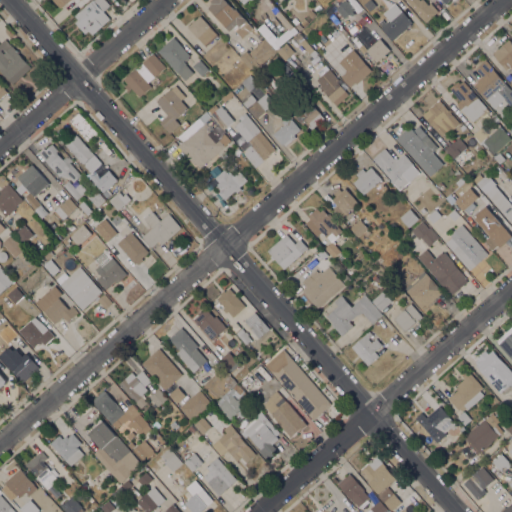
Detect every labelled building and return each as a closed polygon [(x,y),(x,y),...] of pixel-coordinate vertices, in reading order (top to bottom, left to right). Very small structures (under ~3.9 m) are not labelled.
[(91,0),(105,0),(110,5),(103,11),(110,18),(92,34),(89,30),(85,33),(75,22),(78,19),(75,15),(91,0)] [(208,7),(212,3),(210,1),(211,0),(225,0),(234,9),(235,8),(246,20),(253,28),(242,38),(233,28),(229,31),(208,7)] [(336,7),(344,0),(347,0),(348,1),(349,0),(350,1),(349,2),(354,9),(352,11),(354,13),(352,15),(346,21),(335,8),(336,7)] [(406,0),(423,0),(428,5),(431,2),(438,10),(426,22),(406,0)] [(412,23),(392,41),(379,27),(380,26),(378,23),(382,19),(384,22),(388,19),(383,13),(394,3),(412,23)] [(318,4),(322,8),(318,12),(314,8),(318,4)] [(275,5),(279,9),(274,14),(270,9),(275,5)] [(193,22),(192,21),(194,19),(195,20),(200,15),(210,26),(209,26),(218,35),(206,46),(198,37),(188,27),(193,22)] [(299,22),(296,25),(291,20),(295,17),(299,22)] [(190,55),(188,56),(189,58),(186,61),(184,59),(184,60),(186,63),(186,64),(194,73),(185,80),(177,71),(177,72),(158,50),(174,36),(190,55)] [(314,49),(309,54),(298,41),(303,37),(314,49)] [(253,71),(240,56),(246,50),(249,52),(265,38),(276,50),(253,71)] [(380,38),(390,50),(377,62),(374,58),(373,59),(371,57),(372,56),(366,50),(380,38)] [(0,69),(0,43),(5,39),(11,46),(12,45),(31,68),(12,84),(0,69)] [(511,42),(511,43),(511,68),(510,66),(506,69),(492,53),(497,49),(509,39),(511,42)] [(294,51),(285,60),(277,51),(286,43),(294,51)] [(372,70),(356,83),(355,82),(350,86),(341,75),(346,71),(338,61),(353,48),(360,56),(372,70)] [(318,53),(313,58),(309,54),(314,49),(318,53)] [(165,67),(155,76),(154,76),(147,82),(151,86),(139,96),(138,97),(136,93),(131,88),(129,90),(125,85),(127,83),(127,82),(126,83),(124,80),(124,79),(136,68),(136,69),(143,63),(142,62),(153,53),(165,67)] [(208,69),(200,76),(191,67),(199,59),(208,69)] [(494,69),(493,69),(510,89),(511,89),(511,90),(511,106),(511,107),(502,97),(493,105),(486,98),(486,99),(474,85),(478,82),(477,80),(482,76),(475,68),(485,59),(494,69)] [(281,81),(292,77),(290,68),(278,72),(281,81)] [(324,91),(324,92),(319,86),(321,85),(316,80),(329,68),(339,79),(340,78),(343,82),(340,84),(345,90),(346,90),(349,94),(336,105),(324,91)] [(472,119),(470,116),(468,117),(457,103),(460,100),(450,88),(458,81),(460,83),(464,80),(488,110),(483,114),(481,112),(472,119)] [(171,89),(175,85),(185,96),(181,100),(188,108),(175,119),(180,124),(170,133),(160,122),(168,115),(160,106),(161,106),(156,100),(171,88),(171,89)] [(241,100),(250,92),(257,100),(266,93),(274,102),(265,110),(256,118),(241,100)] [(320,112),(320,113),(324,118),(312,129),(303,120),(301,122),(296,116),(299,114),(296,111),(295,112),(292,109),(304,98),(306,101),(308,99),(320,112)] [(459,122),(449,132),(447,130),(441,136),(422,114),(439,99),(443,104),(459,122)] [(225,145),(200,168),(195,162),(194,164),(178,145),(183,141),(180,137),(178,135),(206,110),(210,115),(211,114),(208,110),(214,104),(216,106),(219,104),(221,106),(234,120),(224,129),(225,131),(224,133),(230,140),(225,145)] [(260,130),(260,131),(275,149),(267,156),(267,157),(255,167),(243,152),(252,144),(249,140),(247,141),(234,126),(241,120),(239,117),(245,112),(260,130)] [(294,134),(296,137),(285,145),(283,143),(282,144),(273,134),(284,124),(282,121),(287,117),(289,120),(291,118),(300,129),(294,134)] [(491,133),(488,130),(497,122),(511,137),(494,153),(490,149),(488,150),(473,134),(481,126),(490,135),(491,133)] [(437,147),(432,152),(443,163),(430,175),(396,137),(409,126),(413,130),(418,125),(437,147)] [(93,153),(83,163),(73,152),(69,156),(61,147),(76,134),(93,153)] [(474,154),(460,167),(444,149),(455,140),(458,138),(460,138),(474,154)] [(373,158),(385,148),(385,149),(395,141),(403,150),(396,157),(398,158),(404,153),(413,164),(403,172),(411,181),(400,191),(391,181),(392,180),(373,158)] [(60,176),(38,152),(44,147),(46,149),(52,143),(58,150),(56,152),(63,159),(67,156),(71,161),(70,162),(81,175),(74,181),(70,177),(61,175),(60,176)] [(505,158),(499,163),(494,157),(499,152),(505,158)] [(102,163),(91,173),(83,163),(94,154),(102,163)] [(49,183),(34,196),(41,204),(41,205),(48,212),(42,218),(24,198),(30,192),(27,188),(23,192),(18,186),(22,182),(17,177),(32,164),(49,183)] [(375,184),(376,184),(374,186),(373,185),(364,194),(353,182),(359,177),(356,174),(363,168),(366,171),(371,166),(381,178),(375,184)] [(103,192),(90,177),(97,172),(100,176),(108,169),(117,179),(103,192)] [(218,192),(220,190),(216,186),(218,184),(217,183),(219,182),(215,177),(225,169),(229,173),(231,172),(234,176),(240,171),(247,180),(240,187),(241,189),(237,192),(235,190),(225,199),(218,192)] [(511,204),(511,224),(485,193),(476,183),(477,182),(473,178),(479,173),(483,177),(487,173),(496,184),(495,185),(511,204)] [(458,185),(455,182),(464,174),(467,178),(458,185)] [(75,187),(80,183),(86,190),(76,199),(63,185),(68,180),(75,187)] [(6,216),(0,209),(0,190),(1,189),(8,183),(23,200),(16,206),(17,206),(6,216)] [(470,186),(478,196),(462,209),(454,200),(470,186)] [(358,202),(348,211),(349,213),(347,215),(345,214),(341,217),(333,208),(337,205),(332,199),(336,196),(333,193),(339,188),(342,191),(345,187),(358,202)] [(97,207),(88,196),(90,194),(91,195),(97,190),(105,200),(97,207)] [(109,200),(116,194),(117,194),(119,192),(123,196),(126,193),(131,199),(118,210),(109,200)] [(77,206),(67,215),(59,206),(69,197),(77,206)] [(92,210),(88,215),(78,205),(83,200),(92,210)] [(509,232),(502,238),(504,240),(493,249),(485,240),(489,236),(473,218),(487,206),(509,232)] [(317,207),(320,211),(323,208),(328,214),(329,213),(333,217),(331,218),(342,230),(338,234),(339,234),(333,241),(330,241),(327,236),(326,237),(321,232),(317,236),(305,223),(310,219),(307,216),(317,207)] [(409,227),(400,217),(410,208),(419,218),(409,227)] [(436,209),(441,215),(433,222),(427,216),(436,209)] [(449,214),(454,209),(459,215),(454,220),(449,214)] [(153,211),(161,220),(169,212),(182,227),(162,245),(158,240),(151,247),(142,236),(152,227),(144,218),(152,211),(153,211)] [(89,219),(93,214),(97,219),(93,223),(89,219)] [(96,228),(100,225),(96,221),(102,216),(108,223),(109,223),(116,232),(106,241),(96,228)] [(350,227),(353,225),(352,224),(354,222),(355,223),(360,218),(368,228),(367,228),(371,232),(366,236),(363,232),(358,237),(350,227)] [(412,230),(422,221),(429,228),(438,238),(429,246),(421,237),(419,239),(412,230)] [(33,234),(23,242),(15,232),(24,224),(33,234)] [(488,254),(469,270),(445,242),(451,236),(449,234),(462,224),(488,254)] [(149,251),(142,258),(143,259),(138,264),(136,262),(135,263),(118,243),(131,231),(149,251)] [(286,233),(295,243),(300,239),(308,247),(284,269),(275,258),(273,260),(270,256),(271,254),(268,250),(286,233)] [(21,244),(24,249),(21,251),(25,255),(21,258),(18,254),(15,257),(2,242),(12,234),(21,244)] [(325,247),(332,241),(341,251),(333,257),(325,247)] [(103,251),(103,250),(105,248),(106,250),(107,249),(110,252),(109,253),(127,274),(117,282),(115,280),(106,289),(97,278),(101,275),(95,268),(99,265),(94,259),(103,251)] [(328,255),(322,259),(317,253),(323,248),(328,255)] [(444,252),(467,278),(461,283),(461,284),(459,287),(458,286),(449,293),(417,255),(426,248),(435,259),(444,252)] [(346,258),(342,261),(338,256),(342,253),(346,258)] [(53,274),(48,268),(47,269),(43,264),(50,258),(54,263),(58,269),(53,274)] [(318,308),(302,290),(306,286),(302,281),(316,269),(318,272),(320,270),(322,272),(329,265),(345,284),(318,308)] [(80,266),(102,291),(82,309),(60,284),(80,266)] [(0,292),(0,267),(13,281),(0,292)] [(426,306),(425,304),(421,308),(404,288),(424,270),(441,290),(440,290),(441,292),(443,290),(452,301),(442,310),(432,301),(426,306)] [(55,285),(62,293),(58,297),(69,309),(73,305),(78,312),(67,321),(63,316),(54,324),(36,302),(55,285)] [(16,286),(24,295),(15,303),(7,294),(16,286)] [(246,306),(233,317),(228,310),(226,312),(223,309),(224,307),(217,298),(221,295),(220,293),(224,290),(225,291),(229,287),(246,306)] [(383,290),(392,300),(381,310),(372,300),(383,290)] [(113,302),(106,309),(98,299),(105,293),(113,302)] [(349,321),(353,325),(342,335),(331,324),(332,323),(326,316),(338,305),(334,301),(341,294),(352,306),(359,300),(359,299),(364,294),(381,314),(372,323),(368,318),(367,319),(364,315),(365,315),(362,312),(356,315),(349,321)] [(411,303),(422,316),(405,331),(393,318),(411,303)] [(194,319),(199,315),(198,313),(201,311),(202,312),(206,308),(214,317),(216,315),(226,327),(212,339),(194,319)] [(255,311),(260,318),(261,318),(270,328),(259,338),(258,336),(255,339),(251,335),(254,332),(250,327),(244,320),(255,311)] [(19,330),(31,319),(43,333),(48,329),(55,336),(45,344),(42,341),(40,344),(39,343),(34,347),(19,330)] [(17,334),(7,343),(0,335),(0,331),(8,324),(17,334)] [(511,359),(496,340),(511,325),(511,359)] [(202,378),(195,370),(194,372),(176,353),(180,350),(169,338),(181,327),(198,345),(196,347),(207,360),(206,361),(212,368),(202,378)] [(236,332),(242,327),(245,332),(246,331),(249,334),(248,335),(251,339),(246,344),(236,332)] [(351,346),(369,330),(372,334),(368,338),(371,342),(376,338),(382,344),(375,351),(379,355),(368,365),(351,346)] [(0,355),(9,347),(13,351),(16,348),(23,356),(26,353),(30,357),(40,368),(23,382),(12,370),(11,371),(10,369),(11,368),(0,355)] [(182,374),(171,383),(172,384),(167,388),(165,389),(163,387),(161,389),(156,383),(158,382),(141,363),(159,347),(182,374)] [(331,404),(313,419),(265,364),(283,348),(331,404)] [(476,364),(481,360),(480,359),(487,353),(487,354),(492,349),(511,371),(511,381),(500,392),(476,364)] [(228,351),(237,361),(228,369),(219,359),(228,351)] [(151,380),(144,386),(147,389),(143,393),(144,394),(144,395),(146,397),(145,399),(147,402),(140,408),(119,383),(132,372),(135,376),(142,370),(151,380)] [(459,388),(456,385),(464,378),(462,376),(468,370),(483,387),(480,390),(484,395),(467,409),(465,407),(461,410),(459,408),(458,409),(448,398),(459,388)] [(233,377),(237,382),(229,388),(225,384),(228,382),(225,378),(229,374),(232,378),(233,377)] [(255,404),(249,410),(251,412),(248,414),(247,412),(236,423),(231,418),(230,419),(218,406),(219,405),(216,402),(222,397),(222,396),(230,389),(231,389),(236,384),(255,404)] [(177,402),(169,393),(178,386),(186,395),(177,402)] [(167,398),(158,406),(150,397),(159,388),(167,398)] [(123,411),(131,403),(140,413),(139,413),(148,423),(147,424),(150,427),(144,433),(143,431),(140,433),(139,431),(137,432),(132,426),(130,428),(127,424),(131,420),(128,418),(116,428),(92,400),(104,389),(123,411)] [(200,389),(211,403),(191,420),(179,407),(200,389)] [(307,424),(293,436),(292,435),(291,436),(271,414),(272,413),(262,403),(277,390),(307,424)] [(416,417),(422,412),(425,416),(426,415),(427,415),(439,405),(457,425),(453,428),(451,427),(444,433),(439,427),(430,434),(416,417)] [(471,419),(465,425),(457,416),(464,410),(471,419)] [(279,432),(276,435),(278,438),(272,444),(277,449),(266,459),(258,449),(259,448),(243,429),(257,416),(256,415),(261,411),(279,432)] [(489,415),(492,413),(498,421),(495,423),(496,424),(492,428),(498,435),(491,441),(492,442),(485,448),(485,447),(480,452),(479,451),(477,453),(463,436),(484,418),(489,415)] [(194,424),(203,416),(211,426),(203,434),(194,424)] [(94,453),(101,447),(89,434),(90,433),(88,430),(101,418),(130,450),(120,459),(132,472),(121,483),(94,453)] [(169,424),(175,419),(180,425),(174,430),(169,424)] [(160,425),(156,429),(152,424),(156,420),(160,425)] [(241,436),(240,436),(255,454),(246,462),(241,457),(237,460),(228,450),(221,455),(212,444),(226,432),(223,429),(230,423),(241,436)] [(129,439),(126,436),(131,431),(135,434),(129,439)] [(71,465),(50,443),(60,435),(63,438),(66,435),(68,437),(73,433),(81,442),(81,443),(88,450),(71,465)] [(150,447),(151,446),(153,448),(152,449),(154,452),(147,459),(145,457),(142,460),(133,449),(144,440),(150,447)] [(183,462),(173,471),(165,462),(165,461),(160,455),(169,447),(183,462)] [(42,450),(47,457),(43,461),(58,479),(46,489),(28,467),(28,466),(26,463),(42,450)] [(194,452),(203,461),(192,471),(184,461),(194,452)] [(511,464),(503,472),(493,461),(502,453),(511,464)] [(231,472),(231,471),(232,473),(237,479),(219,495),(208,482),(203,476),(210,470),(212,467),(209,464),(217,456),(231,472)] [(377,456),(396,478),(379,494),(369,482),(370,481),(360,470),(377,456)] [(493,465),(488,469),(484,464),(489,461),(493,465)] [(463,483),(482,466),(494,479),(483,488),(486,491),(478,499),(463,483)] [(21,468),(34,484),(26,491),(24,489),(16,495),(12,498),(5,490),(9,487),(4,482),(21,468)] [(355,501),(354,502),(337,483),(349,473),(364,489),(363,490),(369,496),(358,506),(355,501)] [(86,477),(92,484),(89,487),(90,487),(87,490),(80,483),(86,477)] [(125,489),(122,485),(127,481),(130,485),(125,489)] [(127,493),(122,497),(116,489),(121,486),(127,493)] [(159,505),(158,505),(159,506),(157,508),(156,507),(150,511),(146,511),(137,501),(138,500),(129,489),(133,486),(142,496),(154,486),(164,499),(158,504),(159,505)] [(401,502),(391,510),(378,495),(388,486),(401,502)] [(202,487),(213,500),(199,511),(193,511),(185,502),(202,487)] [(0,511),(0,494),(11,507),(11,511),(0,511)] [(93,500),(91,502),(85,496),(87,494),(93,500)] [(66,511),(61,505),(72,496),(82,507),(81,507),(84,510),(81,511),(66,511)] [(37,511),(23,511),(20,508),(31,499),(40,510),(37,511)] [(106,511),(100,506),(108,499),(110,501),(109,502),(114,507),(108,511),(106,511)] [(384,511),(366,511),(371,509),(370,508),(380,499),(388,509),(384,511)] [(511,511),(501,511),(511,502),(511,511)] [(180,511),(162,511),(163,511),(164,511),(166,511),(165,510),(173,503),(180,511)]
